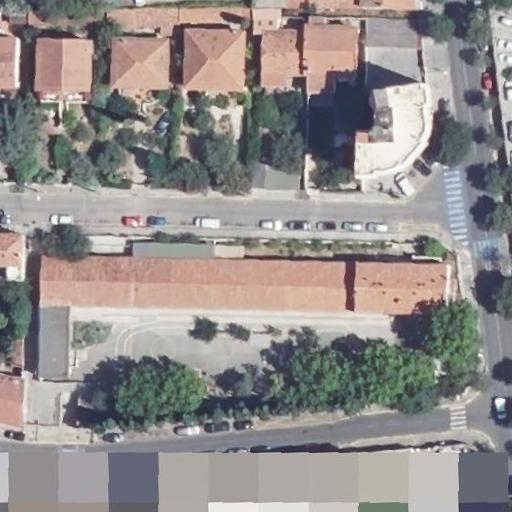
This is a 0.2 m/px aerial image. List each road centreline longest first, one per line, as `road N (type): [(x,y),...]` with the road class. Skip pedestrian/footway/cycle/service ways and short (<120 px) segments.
road 1 (residential): [(0,451),(79,455),(507,412)]
road 2 (residential): [(0,208),(482,210)]
road 3 (tertiary): [(482,210),(455,0)]
road 4 (tertiary): [(507,412),(482,210)]
